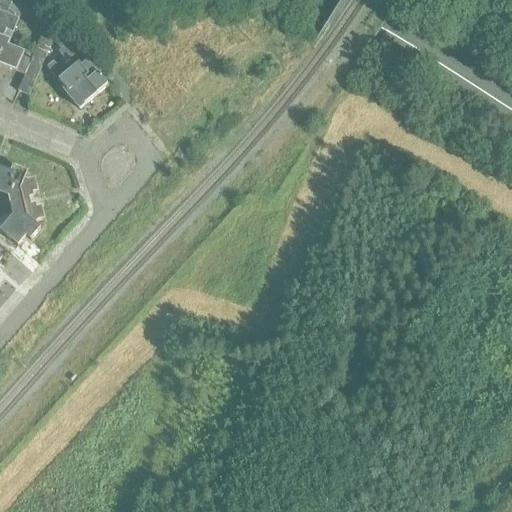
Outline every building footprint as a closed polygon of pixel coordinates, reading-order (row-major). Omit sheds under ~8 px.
[(0,0),(0,4),(21,13),(26,0),(0,0)] [(0,67),(1,68),(4,63),(20,69),(28,50),(11,44),(14,39),(0,33),(0,67)] [(66,90),(83,109),(112,84),(101,71),(95,77),(81,61),(79,63),(70,53),(60,63),(56,59),(49,65),(69,87),(66,90)] [(33,56),(20,88),(30,93),(44,61),(33,56)] [(0,170),(0,198),(0,199),(0,228),(24,249),(43,228),(36,222),(47,219),(44,206),(39,207),(38,204),(34,205),(32,198),(37,197),(36,193),(41,191),(38,178),(29,180),(32,172),(16,166),(14,172),(1,167),(0,170)]
